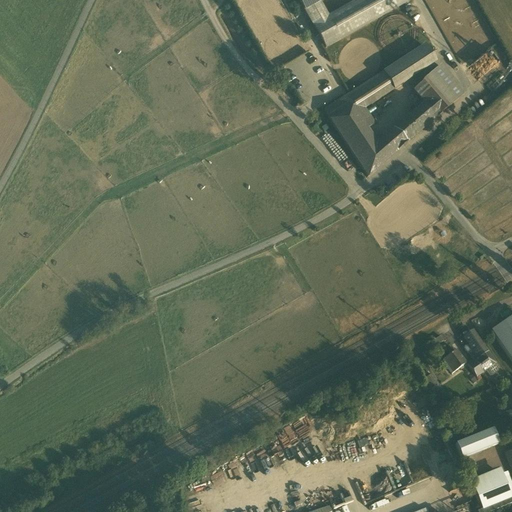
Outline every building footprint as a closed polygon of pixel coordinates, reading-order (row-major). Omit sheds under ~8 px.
[(297,0),(303,11),(318,3),(323,0),(297,0)] [(407,0),(360,0),(327,19),(312,27),(325,49),(408,2),(407,0)] [(327,19),(318,3),(303,11),(312,27),(327,19)] [(424,47),(383,73),(394,90),(434,63),(424,47)] [(463,94),(440,67),(428,77),(452,104),(463,94)] [(375,145),(365,130),(356,115),(362,111),(364,109),(394,90),(383,73),(344,98),(323,112),(329,121),(367,178),(398,151),(384,137),(375,145)] [(432,122),(452,104),(428,77),(412,91),(423,104),(419,107),(432,122)] [(406,144),(432,122),(419,107),(392,130),(406,144)] [(375,124),(364,109),(362,111),(372,126),(375,124)] [(372,126),(362,111),(356,115),(365,130),(372,126)] [(392,130),(384,137),(398,151),(403,146),(406,144),(392,130)] [(511,130),(471,167),(504,205),(511,197),(511,130)] [(511,316),(490,332),(511,364),(511,316)] [(475,354),(477,358),(485,352),(471,332),(463,338),(470,348),(475,354)] [(430,342),(433,348),(443,342),(440,337),(430,342)] [(469,358),(475,354),(470,348),(464,352),(469,358)] [(442,362),(451,375),(459,369),(465,365),(465,364),(455,352),(442,362)] [(481,375),(486,371),(493,366),(494,365),(485,352),(477,358),(472,362),(481,375)] [(470,372),(476,379),(481,375),(472,362),(466,366),(470,372)] [(466,375),(470,372),(466,366),(465,365),(459,369),(461,371),(463,371),(466,375)] [(497,371),(493,366),(486,371),(490,376),(497,371)] [(431,375),(423,379),(429,389),(437,384),(431,375)] [(442,392),(431,397),(435,403),(445,398),(442,392)] [(502,418),(511,414),(511,409),(501,414),(502,418)] [(441,416),(436,418),(441,430),(446,428),(441,416)] [(454,445),(460,460),(497,445),(491,431),(454,445)] [(463,471),(474,466),(472,461),(460,466),(463,471)] [(466,477),(476,472),(474,466),(463,471),(465,477),(466,477)] [(466,477),(470,488),(481,483),(476,472),(466,477)] [(511,487),(506,474),(501,476),(510,498),(511,497),(511,487)] [(472,488),(481,510),(509,499),(510,498),(501,476),(472,488)] [(477,511),(476,511),(491,511),(511,504),(509,499),(481,510),(477,511)]
